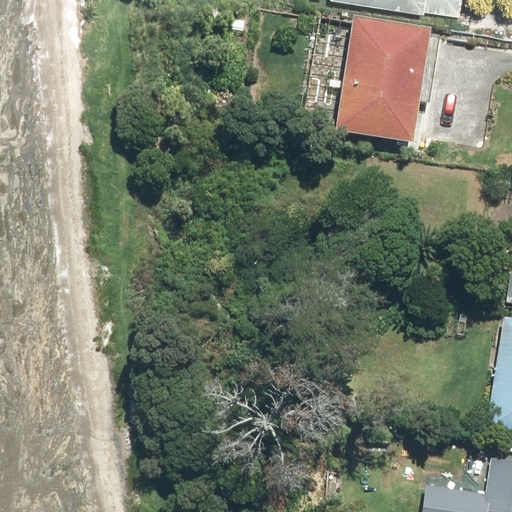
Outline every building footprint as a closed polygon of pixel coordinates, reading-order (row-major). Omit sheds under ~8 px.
[(335,0),(454,12),(455,0),(335,0)] [(422,35),(422,31),(344,19),(327,135),(405,147),(411,104),(425,106),(436,38),(422,35)] [(507,266),(501,305),(511,306),(511,243),(502,242),(499,265),(507,266)] [(511,321),(499,319),(480,434),(511,438),(511,321)] [(511,511),(511,464),(486,460),(481,496),(421,487),(417,511),(511,511)]
